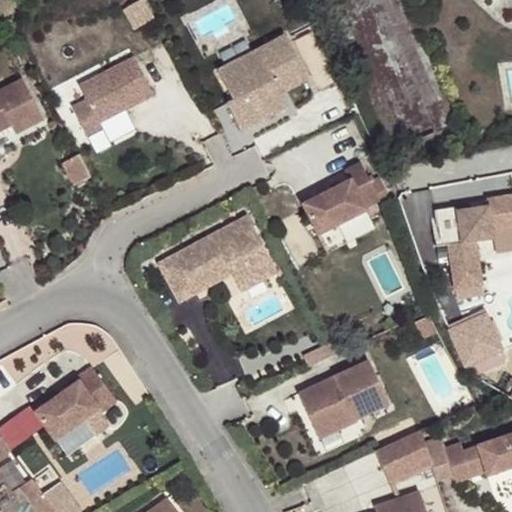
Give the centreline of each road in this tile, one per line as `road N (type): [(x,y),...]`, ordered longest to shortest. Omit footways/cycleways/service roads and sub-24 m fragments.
road 1 (residential): [(93,301),(132,326),(153,353),(257,511)]
road 2 (residential): [(247,164),(117,231),(93,301)]
